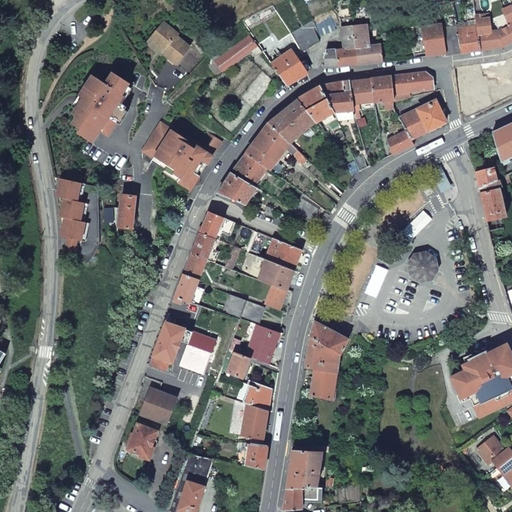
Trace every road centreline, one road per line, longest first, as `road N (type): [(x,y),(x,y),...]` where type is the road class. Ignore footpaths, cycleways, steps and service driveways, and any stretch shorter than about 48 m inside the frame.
road 1 (tertiary): [(16,511),(50,285),(33,82),(43,39),(78,0)]
road 2 (residential): [(204,196),(99,473)]
road 3 (residential): [(443,60),(327,74),(245,137),(204,196)]
road 4 (secondary): [(266,511),(302,306),(326,253)]
road 5 (residential): [(449,140),(511,339)]
road 6 (secondary): [(326,253),(366,191),(449,140)]
road 7 (unknown): [(164,301),(143,215),(140,140)]
road 8 (residential): [(326,253),(204,196)]
